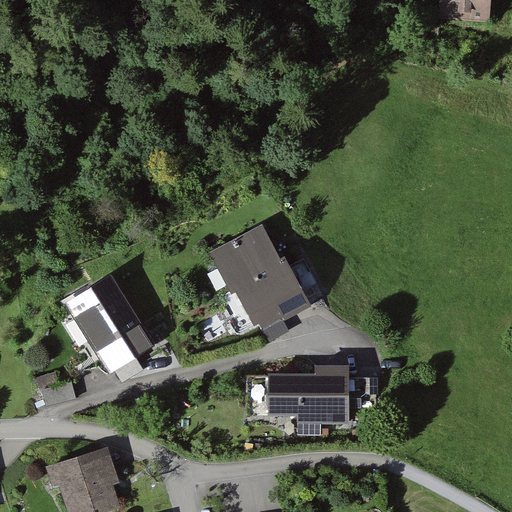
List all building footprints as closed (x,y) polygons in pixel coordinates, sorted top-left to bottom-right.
[(490,0),(442,0),(441,19),(489,21),(490,0)] [(255,225),(204,253),(245,329),(297,300),(255,225)] [(103,279),(60,309),(116,387),(142,369),(134,357),(150,345),(103,279)] [(311,372),(312,380),(266,382),(268,427),(347,423),(345,370),(311,372)] [(44,390),(48,403),(70,397),(65,383),(44,390)] [(105,448),(48,468),(63,511),(111,511),(118,510),(110,488),(118,485),(105,448)]
